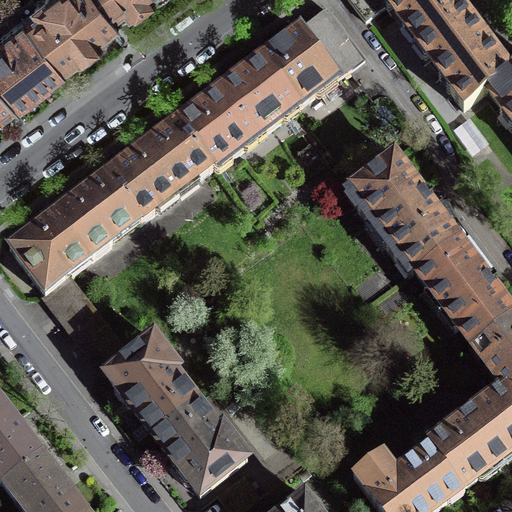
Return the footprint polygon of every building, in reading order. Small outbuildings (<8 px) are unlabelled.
[(63,68),(66,65),(66,64),(65,63),(75,55),(76,56),(78,57),(100,40),(98,37),(113,26),(118,23),(100,0),(40,0),(34,5),(37,9),(25,18),(63,68)] [(100,0),(118,23),(148,0),(150,0),(152,2),(152,1),(153,1),(154,1),(155,1),(156,1),(157,2),(160,0),(100,0)] [(347,0),(366,25),(390,7),(419,45),(458,16),(451,7),(454,4),(450,0),(347,0)] [(294,38),(261,63),(298,112),(364,63),(326,13),(294,38)] [(465,25),(458,16),(419,45),(453,91),(450,94),(464,113),(489,94),(494,90),(494,89),(507,79),(500,70),(502,68),(489,50),(492,48),(487,42),(483,36),(480,38),(468,23),(465,25)] [(0,83),(16,105),(48,81),(47,79),(58,71),(63,68),(25,18),(24,18),(24,19),(0,37),(0,83)] [(219,94),(177,126),(213,173),(215,175),(298,112),(261,63),(219,94)] [(511,124),(511,74),(507,79),(494,89),(494,90),(489,94),(511,124)] [(15,106),(16,105),(0,83),(0,118),(1,118),(0,116),(0,114),(14,105),(15,106)] [(105,180),(140,227),(158,214),(158,208),(190,184),(196,186),(213,173),(177,126),(141,153),(105,180)] [(415,275),(457,244),(425,202),(393,159),(344,196),(408,281),(415,275)] [(139,229),(140,227),(105,180),(56,216),(9,251),(45,299),(69,281),(65,276),(87,259),(91,264),(112,248),(108,243),(135,223),(139,229)] [(511,316),(486,282),(457,244),(415,275),(472,351),(511,320),(511,316)] [(76,338),(107,378),(130,360),(69,281),(45,299),(76,338)] [(511,320),(472,351),(502,391),(503,390),(511,402),(511,320)] [(106,378),(129,409),(153,439),(196,405),(174,376),(178,373),(153,342),(130,360),(107,378),(106,378)] [(502,391),(428,446),(463,493),(477,482),(477,481),(477,476),(497,461),(511,449),(511,402),(503,390),(502,391)] [(0,483),(3,488),(42,458),(23,434),(27,431),(23,426),(19,421),(15,424),(0,404),(0,483)] [(219,434),(196,405),(153,439),(177,470),(200,500),(247,463),(223,431),(219,434)] [(463,493),(428,446),(427,447),(430,451),(397,475),(383,456),(353,479),(377,511),(437,511),(440,510),(449,504),(445,499),(459,489),(462,493),(463,493)] [(60,482),(42,458),(3,488),(17,505),(21,502),(29,511),(83,511),(68,492),(71,489),(68,484),(64,479),(60,482)] [(245,511),(261,500),(244,477),(219,496),(228,507),(231,511),(245,511)] [(314,511),(304,499),(288,511),(287,511),(314,511)]
